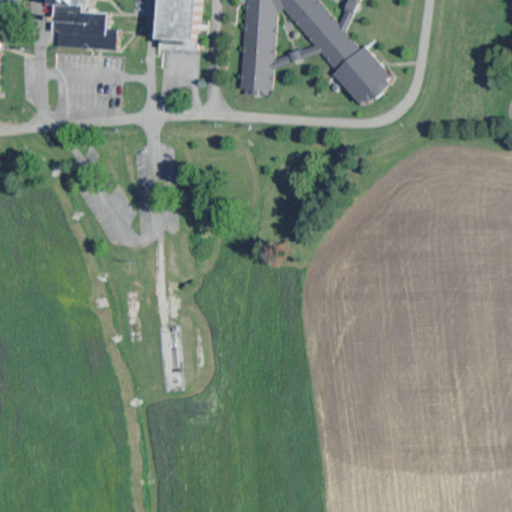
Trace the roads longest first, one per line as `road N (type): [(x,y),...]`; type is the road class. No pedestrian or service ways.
road 1 (residential): [(429,0),(410,96),(379,120),(187,118),(0,132)]
road 2 (residential): [(46,129),(36,0)]
